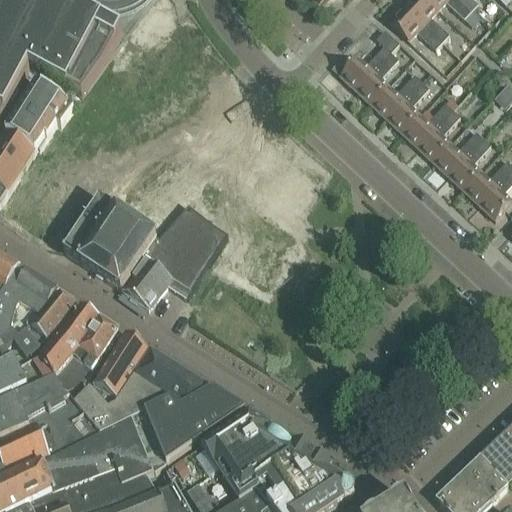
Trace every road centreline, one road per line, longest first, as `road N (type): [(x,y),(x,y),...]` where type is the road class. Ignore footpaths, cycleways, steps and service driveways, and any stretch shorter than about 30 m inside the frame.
road 1 (residential): [(144,327),(387,497),(412,493),(511,394)]
road 2 (residential): [(511,300),(284,93)]
road 3 (residential): [(284,93),(371,0)]
road 4 (residential): [(284,93),(237,45),(208,0)]
